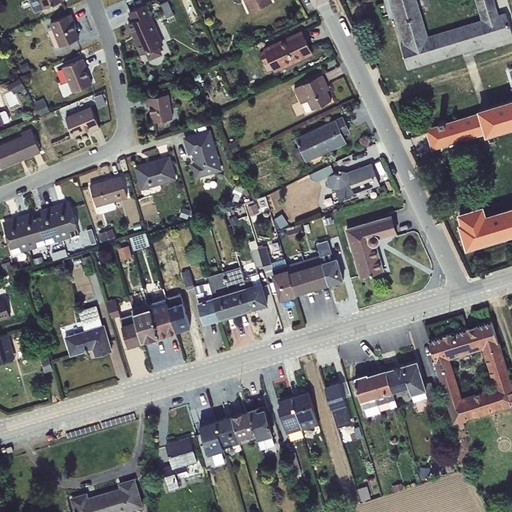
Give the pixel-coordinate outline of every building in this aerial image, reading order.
[(39,0),(44,10),(65,0),(39,0)] [(244,0),(249,11),(273,1),(272,0),(244,0)] [(395,16),(390,0),(383,0),(389,18),(395,16)] [(417,0),(390,0),(395,16),(403,43),(400,44),(408,69),(511,36),(511,31),(506,12),(499,14),(494,0),(475,0),(481,19),(428,35),(417,0)] [(133,21),(127,23),(141,55),(146,52),(150,60),(164,54),(160,46),(164,45),(146,4),(129,12),(133,21)] [(71,13),(50,22),(60,46),(80,38),(76,28),(78,27),(71,13)] [(314,53),(302,29),(263,48),(264,49),(270,61),(275,72),(314,53)] [(270,61),(264,49),(259,52),(265,64),(270,61)] [(84,57),(62,67),(68,81),(62,84),(67,95),(93,85),(86,68),(88,67),(84,57)] [(200,71),(193,74),(197,83),(204,80),(200,71)] [(323,74),(294,88),(301,103),(302,103),(306,112),(332,100),(327,90),(330,89),(323,74)] [(19,77),(9,84),(15,94),(25,87),(19,77)] [(206,84),(201,87),(205,93),(210,91),(206,84)] [(102,93),(96,97),(100,104),(107,100),(102,93)] [(169,93),(145,97),(147,106),(150,105),(152,121),(173,118),(169,93)] [(200,94),(193,97),(196,105),(203,102),(200,94)] [(44,98),(34,102),(40,115),(50,111),(44,98)] [(485,133),(486,134),(511,126),(511,98),(479,109),(479,112),(426,128),(432,148),(485,133)] [(66,116),(73,136),(91,128),(92,131),(100,128),(91,105),(66,116)] [(7,110),(4,110),(0,111),(0,112),(4,123),(9,120),(10,118),(7,110)] [(343,115),(295,137),(307,161),(347,142),(343,134),(350,131),(343,115)] [(0,164),(2,168),(41,151),(31,128),(21,132),(22,135),(0,143),(0,164)] [(210,128),(183,136),(189,154),(192,153),(195,162),(191,163),(196,178),(223,169),(210,128)] [(236,139),(229,142),(234,152),(240,149),(236,139)] [(334,159),(337,171),(360,165),(358,161),(365,159),(363,151),(334,159)] [(170,155),(134,166),(141,190),(177,179),(170,155)] [(372,162),(347,172),(351,183),(355,193),(380,184),(372,162)] [(329,175),(334,172),(331,164),(310,174),(312,179),(317,181),(329,175)] [(351,183),(347,172),(341,170),(340,174),(334,172),(329,175),(327,186),(338,188),(351,183)] [(121,174),(90,184),(96,207),(115,201),(128,197),(121,174)] [(351,183),(338,188),(337,190),(340,201),(356,195),(355,193),(351,183)] [(236,184),(233,192),(241,196),(244,188),(236,184)] [(241,196),(233,192),(230,198),(238,201),(241,196)] [(43,215),(38,217),(44,238),(45,238),(54,236),(55,241),(71,236),(70,230),(78,228),(70,201),(40,209),(43,215)] [(115,201),(96,207),(100,213),(117,208),(115,201)] [(256,202),(247,206),(250,215),(259,212),(256,202)] [(328,205),(320,208),(323,215),(331,213),(328,205)] [(459,223),(466,248),(511,234),(511,206),(486,214),(483,205),(458,213),(461,222),(459,223)] [(183,207),(180,215),(188,218),(191,210),(183,207)] [(44,238),(38,217),(34,218),(33,212),(3,221),(11,248),(12,247),(19,245),(21,251),(38,247),(38,246),(36,241),(44,238)] [(346,228),(360,276),(384,270),(377,244),(377,243),(378,243),(378,242),(379,241),(379,240),(379,239),(379,238),(397,232),(392,214),(346,228)] [(236,215),(228,219),(232,225),(240,221),(236,215)] [(331,215),(324,217),(326,224),(333,222),(331,215)] [(200,218),(193,220),(195,229),(203,226),(200,218)] [(301,226),(287,231),(289,239),(304,234),(301,226)] [(80,236),(78,228),(70,230),(71,236),(72,238),(80,236)] [(114,228),(99,233),(101,242),(116,237),(114,228)] [(133,235),(135,248),(150,246),(148,233),(133,235)] [(54,236),(45,238),(46,244),(55,241),(54,236)] [(92,236),(86,244),(91,248),(97,239),(92,236)] [(46,244),(45,238),(44,238),(36,241),(38,246),(46,244)] [(128,239),(117,242),(122,260),(132,257),(128,239)] [(320,255),(322,261),(333,258),(327,239),(317,243),(320,255)] [(13,254),(21,251),(19,245),(12,247),(13,254)] [(263,265),(271,263),(271,261),(266,245),(258,247),(263,265)] [(263,265),(258,247),(251,250),(256,267),(263,265)] [(61,249),(52,251),(54,258),(68,255),(67,251),(61,252),(61,249)] [(91,254),(82,257),(87,274),(96,272),(91,254)] [(322,261),(320,255),(304,260),(313,290),(329,285),(322,261)] [(296,295),(289,264),(287,258),(285,259),(285,257),(271,261),(271,263),(263,265),(267,276),(272,275),(272,272),(273,272),(272,269),(287,265),(288,268),(296,295)] [(333,258),(322,261),(329,285),(344,281),(337,257),(333,258)] [(313,290),(304,260),(289,264),(296,295),(313,290)] [(10,261),(2,263),(4,271),(12,268),(10,261)] [(241,266),(223,271),(229,292),(230,291),(246,286),(243,274),(241,266)] [(288,268),(273,272),(272,272),(272,275),(280,300),(296,295),(288,268)] [(190,269),(181,272),(187,290),(195,287),(190,269)] [(208,282),(213,297),(229,292),(223,271),(206,276),(208,282)] [(249,272),(243,274),(246,286),(247,286),(253,284),(249,272)] [(8,276),(1,278),(4,287),(10,285),(8,276)] [(196,293),(198,301),(213,297),(208,282),(203,283),(205,290),(196,293)] [(253,284),(247,286),(253,309),(269,304),(262,282),(253,284)] [(253,309),(247,286),(246,286),(230,291),(237,313),(253,309)] [(237,313),(230,291),(229,292),(213,297),(220,318),(237,313)] [(167,297),(153,301),(153,303),(160,337),(177,332),(167,297)] [(220,318),(213,297),(198,301),(197,302),(204,323),(220,318)] [(116,318),(119,326),(122,325),(122,324),(120,317),(121,316),(119,308),(115,299),(107,301),(112,319),(116,318)] [(0,304),(0,309),(2,315),(8,313),(5,302),(0,304)] [(160,337),(153,303),(134,309),(135,312),(151,307),(160,337)] [(84,331),(103,325),(98,306),(78,311),(84,331)] [(160,337),(151,307),(135,312),(135,313),(137,320),(143,342),(160,337)] [(137,320),(135,313),(122,317),(121,316),(120,317),(122,324),(137,320)] [(128,347),(143,342),(137,320),(122,324),(122,325),(128,347)] [(436,362),(450,358),(483,348),(499,343),(491,320),(465,328),(462,326),(455,328),(454,331),(429,339),(436,362)] [(34,325),(26,328),(29,338),(37,335),(34,325)] [(65,336),(71,355),(93,349),(95,356),(112,351),(104,325),(103,325),(84,331),(65,336)] [(8,333),(0,335),(0,362),(16,358),(8,333)] [(450,358),(436,362),(454,422),(511,403),(511,384),(499,343),(483,348),(494,386),(462,396),(450,358)] [(49,355),(41,357),(45,371),(53,369),(49,355)] [(417,360),(386,369),(393,391),(409,386),(411,393),(426,389),(424,383),(417,360)] [(393,391),(386,369),(369,374),(376,396),(393,391)] [(376,396),(369,374),(368,375),(367,373),(356,376),(356,378),(354,378),(361,401),(376,396)] [(340,381),(325,386),(332,408),(347,404),(345,397),(340,381)] [(347,381),(340,381),(345,397),(351,395),(347,381)] [(426,389),(411,393),(414,401),(428,397),(430,406),(438,403),(431,381),(424,383),(426,389)] [(309,391),(292,396),(302,429),(319,423),(309,391)] [(376,396),(378,404),(389,400),(391,408),(397,406),(393,391),(376,396)] [(302,429),(292,396),(292,395),(280,399),(281,404),(278,405),(287,433),(302,429)] [(376,396),(361,401),(366,416),(381,412),(378,404),(376,396)] [(264,404),(249,409),(256,434),(258,438),(272,434),(273,434),(264,404)] [(352,422),(347,404),(332,408),(338,427),(352,422)] [(256,434),(249,409),(232,414),(239,439),(250,436),(256,434)] [(239,439),(232,414),(215,419),(224,448),(241,442),(239,439)] [(224,448),(215,419),(200,424),(208,454),(224,448)] [(272,434),(258,438),(260,446),(274,442),(272,434)] [(190,435),(165,443),(171,465),(163,467),(170,491),(180,488),(175,473),(188,469),(187,465),(198,461),(190,435)] [(295,452),(287,454),(293,476),(302,473),(295,452)] [(445,464),(439,466),(441,475),(447,473),(445,464)] [(430,467),(420,466),(420,475),(430,475),(430,467)] [(71,497),(74,511),(123,511),(144,506),(135,477),(118,482),(120,487),(89,496),(87,492),(71,497)] [(393,484),(395,491),(404,488),(402,482),(393,484)] [(367,485),(357,488),(361,500),(371,497),(367,485)]
